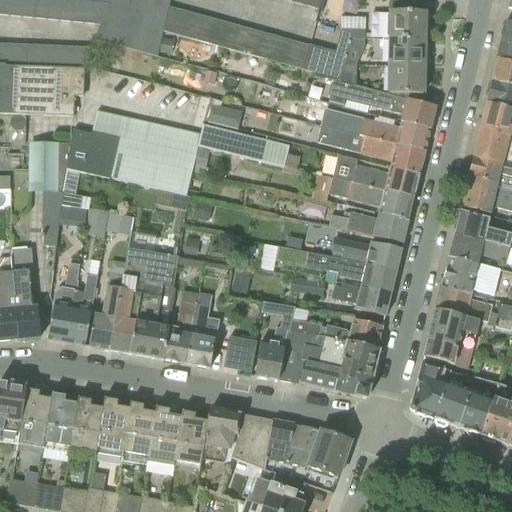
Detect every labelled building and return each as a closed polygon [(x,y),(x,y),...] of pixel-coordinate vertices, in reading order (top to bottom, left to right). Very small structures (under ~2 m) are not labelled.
[(0,0),(0,16),(11,18),(12,0),(0,0)] [(25,0),(12,0),(11,18),(23,19),(25,0)] [(25,0),(23,19),(36,20),(38,0),(25,0)] [(38,0),(36,20),(49,21),(51,0),(38,0)] [(56,0),(51,0),(49,21),(62,23),(64,1),(57,0),(56,0)] [(171,0),(108,0),(108,5),(100,27),(95,41),(153,57),(161,32),(167,9),(169,9),(171,0)] [(319,0),(307,0),(305,7),(317,10),(319,0)] [(64,1),(62,23),(74,24),(77,2),(68,1),(64,1)] [(89,3),(78,2),(77,2),(74,24),(87,25),(89,3)] [(108,5),(100,4),(89,3),(87,25),(100,27),(108,5)] [(167,9),(161,32),(164,33),(174,36),(180,12),(169,9),(167,9)] [(180,12),(174,36),(185,39),(192,16),(180,12)] [(424,42),(425,15),(391,14),(391,16),(378,15),(378,40),(391,40),(391,41),(424,42)] [(185,39),(197,42),(203,19),(192,16),(185,39)] [(203,19),(197,42),(208,46),(215,22),(203,19)] [(212,47),(220,49),(227,25),(215,22),(208,46),(212,47)] [(511,25),(506,24),(503,37),(501,43),(511,45),(511,25)] [(222,49),(231,52),(238,28),(227,25),(220,49),(222,49)] [(238,28),(231,52),(243,55),(250,31),(238,28)] [(250,31),(243,55),(254,59),(261,34),(250,31)] [(338,82),(340,83),(343,75),(345,67),(350,49),(348,49),(350,40),(365,41),(365,32),(341,31),(336,54),(310,47),(307,47),(301,72),(338,82)] [(175,42),(162,39),(164,33),(161,32),(153,57),(158,58),(159,54),(172,57),(175,42)] [(261,34),(254,59),(266,62),(273,38),(261,34)] [(273,38),(266,62),(277,65),(284,41),(273,38)] [(348,49),(350,49),(365,50),(365,41),(350,40),(348,49)] [(284,41),(277,65),(289,68),(296,44),(284,41)] [(390,68),(424,69),(424,42),(391,41),(390,68)] [(511,45),(501,43),(497,60),(511,64),(511,45)] [(289,68),(301,72),(307,47),(296,44),(289,68)] [(12,46),(0,45),(0,66),(3,66),(3,68),(11,69),(12,46)] [(24,46),(12,46),(11,69),(23,69),(24,46)] [(36,47),(24,46),(23,69),(36,69),(36,47)] [(48,69),(49,47),(36,47),(36,69),(48,69)] [(61,48),(49,47),(48,69),(60,70),(61,48)] [(220,56),(222,49),(220,49),(212,47),(210,54),(220,56)] [(73,48),(61,48),(60,70),(72,70),(73,48)] [(92,49),(73,48),(72,70),(85,70),(92,49)] [(511,64),(497,60),(492,83),(511,87),(511,64)] [(0,115),(74,118),(74,98),(83,98),(84,71),(85,70),(72,70),(60,70),(48,69),(36,69),(23,69),(11,69),(3,68),(3,66),(0,66),(0,115)] [(357,75),(357,67),(345,67),(343,75),(357,75)] [(389,95),(423,97),(424,69),(390,68),(389,95)] [(217,75),(206,73),(203,84),(214,87),(217,75)] [(402,118),(402,119),(401,124),(431,132),(436,109),(369,93),(357,91),(339,86),(340,83),(338,82),(330,86),(327,96),(329,100),(327,106),(344,110),(346,102),(402,118)] [(511,87),(492,83),(486,107),(511,112),(511,87)] [(227,129),(231,112),(211,107),(207,125),(227,129)] [(511,112),(486,107),(481,130),(511,137),(511,112)] [(79,177),(79,175),(158,192),(158,194),(186,200),(186,198),(193,167),(197,151),(198,149),(201,136),(97,113),(93,137),(74,132),(71,145),(65,174),(79,177)] [(401,124),(400,130),(343,117),(339,133),(354,136),(425,155),(431,132),(401,124)] [(198,149),(303,174),(308,153),(203,127),(201,136),(198,149)] [(502,163),(511,165),(511,137),(481,130),(478,142),(473,161),(501,168),(502,163)] [(389,170),(419,178),(425,155),(354,136),(349,153),(359,156),(390,163),(389,170)] [(60,223),(62,208),(64,195),(65,174),(71,145),(29,145),(29,194),(44,195),(44,248),(56,249),(60,223)] [(210,153),(197,151),(193,167),(206,170),(210,153)] [(338,158),(332,181),(414,201),(419,178),(389,170),(387,177),(356,169),(358,163),(338,158)] [(511,165),(502,163),(501,168),(473,161),(468,178),(469,179),(511,191),(511,165)] [(75,198),(79,177),(65,174),(64,195),(75,198)] [(0,190),(10,190),(10,177),(0,177),(0,190)] [(511,191),(469,179),(461,209),(490,216),(492,208),(511,213),(511,191)] [(408,224),(414,201),(332,181),(331,181),(327,197),(346,202),(379,210),(378,217),(408,224)] [(190,199),(186,198),(186,200),(158,194),(156,207),(187,214),(190,199)] [(196,205),(192,220),(209,224),(212,209),(196,205)] [(104,235),(108,214),(90,211),(86,232),(104,235)] [(511,237),(511,238),(511,237),(486,230),(488,220),(460,213),(455,236),(511,251),(511,237)] [(106,234),(129,238),(133,220),(110,216),(106,234)] [(344,216),(343,220),(331,217),(329,228),(345,232),(403,246),(408,224),(378,217),(376,223),(344,216)] [(505,266),(511,267),(511,251),(455,236),(449,259),(477,266),(480,256),(499,261),(505,266)] [(280,249),(297,252),(299,241),(283,238),(280,249)] [(197,258),(199,242),(187,240),(184,256),(197,258)] [(335,241),(332,254),(331,260),(366,268),(396,275),(402,252),(371,245),(370,249),(335,241)] [(360,290),(391,297),(396,275),(366,268),(331,260),(297,253),(297,252),(280,249),(278,249),(275,263),(332,274),(332,277),(337,278),(336,279),(361,285),(360,290)] [(17,342),(40,340),(37,309),(30,310),(26,251),(10,252),(11,260),(12,276),(17,342)] [(122,283),(121,283),(109,353),(136,357),(155,256),(127,251),(122,283)] [(136,357),(162,362),(175,291),(172,291),(177,270),(178,259),(155,256),(136,357)] [(189,269),(190,261),(178,259),(177,270),(189,272),(189,269)] [(471,291),(484,295),(494,298),(500,271),(477,266),(449,259),(441,291),(469,298),(471,291)] [(0,343),(17,342),(12,276),(11,260),(0,260),(0,343)] [(53,308),(48,342),(66,345),(75,295),(77,295),(79,283),(78,283),(80,268),(54,264),(50,298),(55,306),(55,308),(53,308)] [(220,267),(218,274),(228,276),(229,268),(220,267)] [(498,296),(508,297),(510,279),(500,278),(498,296)] [(66,345),(85,348),(97,281),(86,279),(83,296),(77,295),(75,295),(66,345)] [(290,293),(323,298),(325,284),(292,279),(290,293)] [(95,317),(89,349),(109,353),(121,283),(109,281),(103,318),(95,317)] [(356,311),(386,319),(391,297),(360,290),(360,292),(334,288),(332,301),(357,307),(356,311)] [(175,291),(162,362),(185,367),(197,308),(181,305),(176,330),(171,329),(176,291),(175,291)] [(479,323),(486,325),(488,326),(493,308),(468,302),(469,298),(441,291),(435,313),(463,322),(463,321),(479,323)] [(496,326),(511,330),(511,327),(511,308),(502,305),(496,326)] [(185,367),(210,371),(216,337),(205,335),(209,310),(197,308),(185,367)] [(232,308),(211,313),(213,322),(234,317),(232,308)] [(435,313),(432,327),(460,335),(463,322),(435,313)] [(261,343),(255,379),(279,383),(285,333),(289,334),(292,321),(293,322),(293,318),(284,316),(281,332),(276,330),(273,346),(261,343)] [(292,321),(289,334),(318,340),(319,338),(321,328),(293,322),(292,321)] [(377,353),(383,329),(353,321),(350,335),(346,332),(327,327),(324,339),(324,342),(377,353)] [(423,360),(452,367),(468,371),(479,323),(463,321),(463,322),(460,335),(432,327),(423,360)] [(367,397),(377,353),(324,342),(324,339),(319,338),(318,340),(289,334),(285,333),(279,383),(300,387),(301,386),(362,400),(367,397)] [(228,342),(223,369),(251,374),(256,346),(228,342)] [(451,373),(422,366),(411,409),(414,415),(435,423),(448,387),(447,386),(451,373)] [(457,431),(474,380),(465,378),(460,391),(448,387),(435,423),(437,427),(443,430),(447,427),(457,431)] [(499,388),(483,383),(474,380),(457,431),(467,434),(469,439),(475,441),(479,439),(481,439),(499,388)] [(0,431),(15,434),(21,434),(27,397),(27,391),(26,391),(27,386),(23,385),(21,384),(18,383),(11,384),(12,385),(7,384),(7,385),(0,384),(0,431)] [(511,391),(499,388),(481,439),(506,448),(511,433),(511,391)] [(27,397),(21,434),(20,439),(43,443),(42,449),(43,449),(53,395),(52,395),(51,401),(27,397)] [(79,400),(78,400),(77,405),(52,401),(53,395),(43,449),(44,449),(45,443),(69,447),(68,453),(69,453),(79,400)] [(103,410),(78,406),(79,400),(69,453),(70,453),(71,447),(95,451),(94,458),(95,458),(105,400),(104,400),(103,410)] [(122,458),(131,404),(130,404),(129,410),(104,406),(106,400),(105,400),(95,458),(96,458),(97,448),(122,452),(121,458),(122,458)] [(131,405),(131,404),(122,458),(122,459),(124,452),(147,457),(146,463),(148,463),(155,415),(130,410),(131,405)] [(174,467),(181,419),(156,415),(157,409),(156,409),(155,415),(148,463),(146,474),(171,478),(174,467)] [(236,436),(239,417),(210,412),(209,418),(208,417),(207,423),(205,446),(230,450),(233,435),(236,436)] [(182,413),(181,419),(174,467),(176,461),(200,465),(199,471),(200,472),(204,446),(205,446),(207,423),(182,419),(183,413),(182,413)] [(272,423),(245,418),(239,437),(239,441),(232,460),(264,471),(266,461),(265,461),(272,423)] [(285,465),(292,426),(272,423),(265,461),(266,461),(285,465)] [(292,426),(285,465),(303,468),(310,430),(292,426)] [(309,469),(339,480),(351,444),(310,429),(310,430),(303,468),(308,469),(309,469)] [(274,475),(270,486),(296,495),(300,484),(274,475)] [(20,507),(25,483),(11,480),(7,505),(20,507)] [(299,505),(302,497),(296,495),(270,486),(256,482),(248,506),(262,509),(262,510),(262,511),(264,511),(304,511),(306,508),(299,505)] [(33,510),(38,485),(25,483),(20,507),(33,510)] [(46,511),(50,487),(38,485),(33,510),(46,511)] [(47,511),(59,511),(64,489),(56,488),(50,487),(46,511),(47,511)] [(72,511),(76,491),(64,489),(59,511),(72,511)] [(88,494),(85,511),(99,511),(102,492),(89,489),(88,494)] [(85,511),(88,494),(76,491),(72,511),(85,511)] [(113,511),(116,494),(102,492),(99,511),(113,511)] [(125,511),(128,496),(116,494),(113,511),(125,511)] [(140,511),(143,498),(128,496),(125,511),(140,511)] [(152,511),(154,501),(143,498),(140,511),(152,511)] [(166,511),(168,503),(154,501),(152,511),(166,511)] [(179,511),(181,505),(168,503),(166,511),(179,511)]
